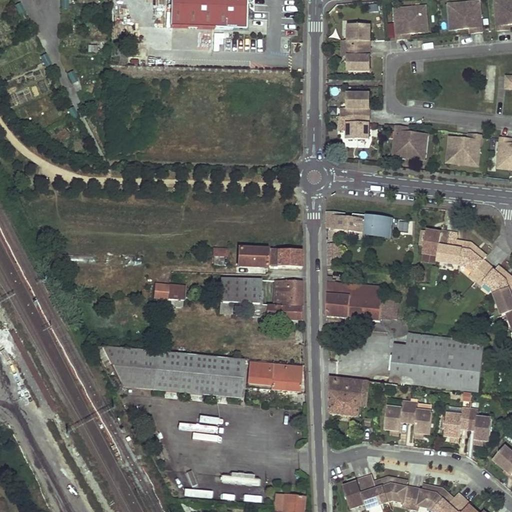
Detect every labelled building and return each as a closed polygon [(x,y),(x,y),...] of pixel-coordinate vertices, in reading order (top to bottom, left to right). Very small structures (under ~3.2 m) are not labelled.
[(246,18),(246,0),(170,0),(169,27),(242,29),(242,18),(246,18)] [(511,0),(502,0),(495,1),(498,31),(506,31),(506,26),(510,25),(511,25),(511,0)] [(475,33),(483,33),(480,2),(455,4),(456,11),(454,12),(455,24),(457,24),(457,30),(471,29),(475,29),(475,33)] [(25,13),(20,4),(16,6),(20,15),(25,13)] [(451,31),(457,30),(457,24),(455,24),(454,12),(456,11),(455,4),(449,5),(451,31)] [(421,7),(395,10),(398,41),(406,40),(406,35),(410,34),(423,33),(422,27),(425,27),(423,14),(421,15),(421,7)] [(425,27),(422,27),(423,33),(429,33),(427,7),(421,7),(421,15),(423,14),(425,27)] [(371,27),(349,27),(349,42),(350,42),(350,49),(350,57),(349,57),(348,72),(371,72),(371,57),(364,57),(364,42),(371,42),(371,27)] [(46,55),(41,57),(46,66),(51,63),(46,55)] [(73,72),(68,74),(73,83),(78,81),(73,72)] [(370,110),(371,95),(348,94),(348,109),(348,110),(349,110),(349,117),(349,125),(348,125),(348,140),(370,140),(370,125),(363,125),(364,110),(370,110)] [(73,108),(69,110),(73,119),(78,117),(73,108)] [(397,127),(394,157),(419,161),(420,154),(422,154),(423,141),(421,141),(422,135),(409,133),(405,133),(405,128),(397,127)] [(422,154),(420,154),(419,161),(425,161),(428,136),(422,135),(421,141),(423,141),(422,154)] [(453,164),(479,167),(482,137),(474,136),(473,141),(469,140),(456,139),(456,145),(454,144),(452,157),(454,157),(453,164)] [(454,144),(456,145),(456,139),(450,138),(447,164),(453,164),(454,157),(452,157),(454,144)] [(498,169),(511,170),(511,144),(509,144),(509,140),(501,139),(498,169)] [(392,219),(327,213),(328,229),(391,235),(392,219)] [(427,232),(424,254),(439,256),(440,247),(448,249),(451,234),(442,232),(442,234),(427,232)] [(459,235),(451,234),(448,249),(440,247),(439,256),(438,262),(461,266),(463,251),(461,251),(462,248),(457,247),(457,242),(459,235)] [(472,245),(463,243),(462,248),(461,251),(463,251),(461,266),(466,267),(473,273),(471,276),(477,281),(490,266),(484,261),(487,257),(472,245)] [(270,250),(239,250),(239,267),(268,268),(270,250)] [(302,251),(270,250),(268,268),(302,269),(302,261),(302,251)] [(511,277),(499,267),(496,271),(490,266),(477,281),(484,286),(486,284),(494,290),(495,295),(509,289),(510,291),(511,290),(511,277)] [(328,309),(328,317),(382,321),(382,317),(383,300),(382,300),(357,297),(358,287),(337,284),(336,281),(333,281),(333,277),(328,276),(328,309)] [(260,281),(221,280),(221,302),(259,303),(260,281)] [(302,282),(275,281),(275,306),(302,308),(302,296),(302,282)] [(169,287),(156,285),(155,298),(168,299),(169,287)] [(185,286),(170,285),(169,287),(168,299),(168,300),(185,301),(185,286)] [(382,300),(384,289),(358,287),(357,297),(382,300)] [(511,290),(510,291),(509,289),(495,295),(503,316),(509,315),(511,313),(511,290)] [(397,318),(399,301),(383,300),(382,317),(397,318)] [(275,306),(254,305),(253,317),(302,320),(302,308),(275,306)] [(472,341),(410,334),(410,347),(405,346),(396,345),(391,382),(400,383),(479,392),(483,355),(470,354),(472,341)] [(470,354),(483,355),(485,342),(472,341),(470,354)] [(151,391),(155,351),(99,346),(121,388),(151,391)] [(243,360),(155,351),(151,391),(239,399),(243,360)] [(302,368),(250,363),(248,378),(272,380),(271,391),(300,393),(302,368)] [(371,384),(330,379),(331,415),(360,418),(362,407),(368,408),(371,384)] [(464,392),(463,400),(471,401),(472,393),(464,392)] [(388,408),(386,430),(392,431),(401,432),(402,422),(402,418),(410,419),(411,403),(404,402),(403,410),(388,408)] [(419,412),(419,404),(411,403),(410,419),(417,420),(417,424),(415,434),(425,435),(430,435),(433,413),(419,412)] [(448,415),(446,437),(451,438),(461,439),(462,429),(462,425),(469,426),(471,410),(463,409),(463,417),(448,415)] [(478,418),(479,411),(471,410),(469,426),(477,427),(476,431),(475,440),(484,441),(490,442),(493,420),(478,418)] [(511,452),(506,447),(494,461),(506,471),(511,475),(511,452)] [(373,477),(365,479),(370,494),(363,496),(366,505),(367,510),(389,503),(385,489),(383,489),(382,486),(377,488),(376,484),(373,477)] [(358,484),(344,488),(351,510),(366,505),(363,496),(370,494),(365,479),(357,482),(358,484)] [(390,479),(380,482),(382,486),(383,489),(385,489),(389,503),(394,501),(404,503),(403,507),(411,509),(415,490),(408,488),(409,483),(390,479)] [(423,491),(415,490),(411,509),(419,510),(420,507),(430,509),(432,511),(433,511),(443,501),(445,502),(447,500),(450,497),(443,490),(432,488),(424,486),(423,491)] [(303,511),(305,497),(277,494),(275,510),(284,511),(283,511),(303,511)] [(451,503),(447,500),(445,502),(443,501),(433,511),(455,511),(465,500),(459,495),(454,500),(451,503)] [(471,506),(465,500),(455,511),(475,511),(470,507),(471,506)]
